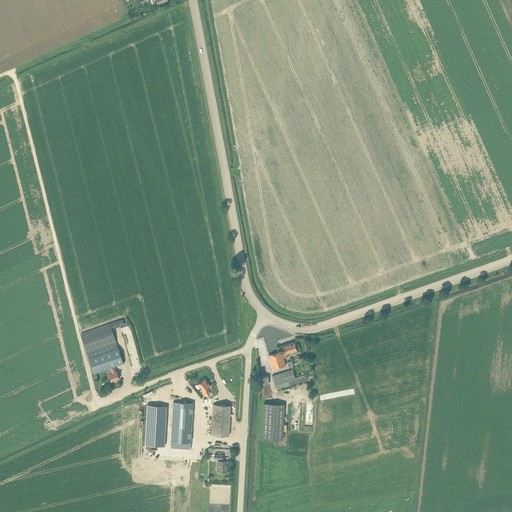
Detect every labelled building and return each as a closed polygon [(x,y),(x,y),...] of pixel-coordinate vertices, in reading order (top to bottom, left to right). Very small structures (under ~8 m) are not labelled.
[(81,333),(87,353),(117,342),(112,328),(125,325),(122,319),(81,333)] [(87,353),(89,358),(118,348),(117,342),(87,353)] [(286,350),(282,351),(283,358),(288,356),(287,354),(293,352),(293,355),(298,354),(294,343),(284,346),(286,350)] [(89,358),(94,373),(123,363),(118,348),(89,358)] [(281,351),(269,354),(273,369),(286,365),(283,358),(282,351),(281,351)] [(112,373),(108,374),(111,381),(119,378),(117,371),(116,371),(115,366),(111,367),(112,373)] [(295,378),(293,371),(292,369),(272,375),(276,389),(307,380),(305,374),(295,378)] [(268,375),(259,376),(259,384),(269,383),(268,375)] [(200,388),(206,396),(210,393),(207,389),(210,386),(204,378),(197,384),(200,388)] [(193,402),(173,401),(173,413),(193,414),(193,402)] [(262,438),(267,438),(283,439),(285,404),(264,403),(262,438)] [(211,434),(224,435),(229,435),(231,405),(213,404),(211,434)] [(147,405),(147,410),(145,444),(165,446),(167,406),(147,405)] [(193,414),(173,413),(171,448),(191,449),(193,414)] [(218,471),(227,472),(227,467),(226,467),(226,465),(227,465),(227,461),(222,460),(222,459),(223,459),(223,455),(214,454),(214,458),(218,458),(217,467),(218,467),(218,471)]
